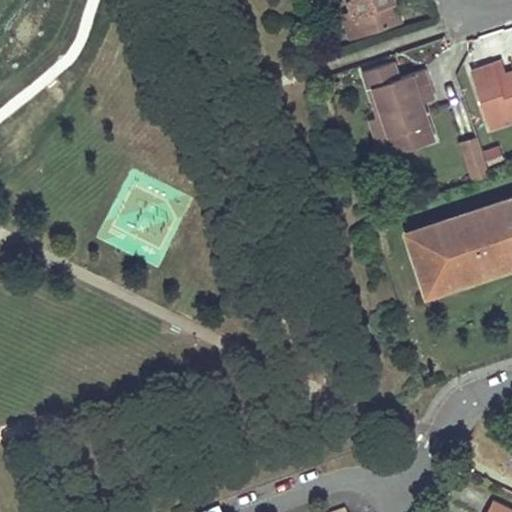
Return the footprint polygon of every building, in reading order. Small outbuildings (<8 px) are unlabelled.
[(346,0),(350,11),(358,36),(399,23),(391,0),(346,0)] [(350,11),(341,14),(349,39),(358,36),(350,11)] [(468,71),(487,127),(511,119),(511,55),(511,56),(511,57),(511,71),(503,75),(494,78),(489,64),(468,71)] [(361,72),(375,117),(380,115),(393,154),(431,141),(422,112),(415,114),(412,105),(419,103),(431,99),(422,70),(398,78),(392,61),(361,72)] [(489,64),(494,78),(503,75),(498,61),(489,64)] [(422,112),(419,103),(412,105),(415,114),(422,112)] [(383,157),(393,154),(380,115),(375,117),(371,118),(383,157)] [(463,142),(472,171),(486,166),(477,137),(463,142)] [(472,171),(475,179),(489,175),(486,166),(472,171)] [(511,194),(407,229),(427,291),(511,264),(511,245),(511,243),(511,242),(511,194)] [(511,511),(511,508),(492,499),(485,511),(511,511)]
